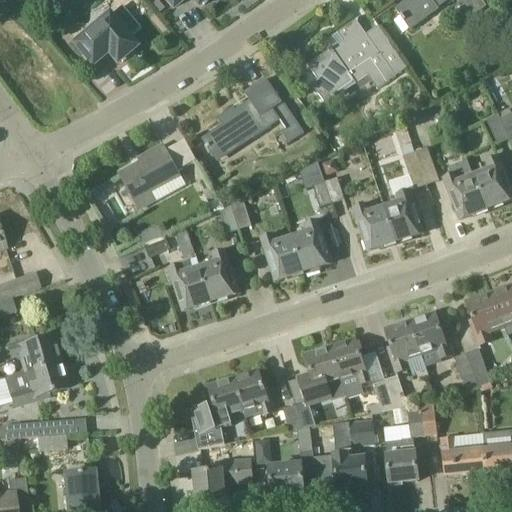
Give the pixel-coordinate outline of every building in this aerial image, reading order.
[(163,0),(172,10),(184,0),(191,0),(197,7),(202,4),(204,6),(211,0),(163,0)] [(451,0),(455,0),(470,20),(487,8),(481,0),(410,0),(396,10),(401,17),(394,22),(402,34),(409,29),(410,32),(439,11),(438,9),(451,0)] [(152,6),(159,15),(165,10),(158,1),(152,6)] [(119,29),(121,27),(112,16),(110,18),(108,16),(73,46),(91,67),(107,54),(116,65),(121,61),(123,63),(133,55),(131,52),(135,48),(119,29)] [(379,28),(367,36),(356,22),(338,35),(345,45),(334,53),(332,50),(328,52),(329,53),(309,68),(318,80),(311,85),(326,106),(368,77),(377,91),(408,70),(379,28)] [(284,105),(283,105),(267,81),(245,95),(253,107),(239,116),(234,109),(220,119),(225,126),(202,141),(212,156),(249,132),(255,140),(282,122),(288,130),(283,133),(290,145),(304,136),(284,105)] [(511,115),(501,121),(510,142),(511,140),(511,115)] [(510,142),(501,121),(498,116),(487,122),(489,127),(499,147),(510,142)] [(348,139),(335,136),(332,147),(346,149),(348,139)] [(180,179),(163,148),(140,161),(142,165),(121,177),(141,211),(158,202),(153,194),(180,179)] [(428,150),(416,154),(427,187),(439,183),(428,150)] [(427,187),(416,154),(404,158),(408,172),(410,177),(414,191),(427,187)] [(475,178),(488,211),(511,201),(511,192),(499,159),(487,164),(490,172),(475,178)] [(326,178),(339,174),(334,162),(322,166),(326,178)] [(475,178),(469,162),(450,170),(453,177),(445,180),(461,222),(488,211),(475,178)] [(338,180),(325,184),(332,206),(345,202),(338,180)] [(332,206),(325,184),(313,188),(320,210),(332,206)] [(212,189),(203,194),(209,205),(218,200),(212,189)] [(424,235),(410,193),(398,197),(401,205),(385,210),(396,244),(424,235)] [(224,211),(218,200),(209,205),(215,215),(224,211)] [(244,203),(232,209),(240,232),(252,228),(244,203)] [(385,210),(369,215),(366,207),(354,210),(368,253),(396,244),(385,210)] [(240,232),(232,209),(220,214),(227,236),(240,232)] [(317,223),(307,226),(309,235),(293,240),(304,274),(332,265),(317,223)] [(162,224),(139,237),(145,248),(165,239),(169,237),(162,224)] [(188,234),(176,238),(180,249),(191,245),(188,234)] [(304,274),(293,240),(277,246),(274,237),(262,241),(276,283),(304,274)] [(150,260),(171,251),(165,239),(145,248),(150,260)] [(225,253),(214,257),(217,265),(200,270),(211,304),(239,295),(225,253)] [(211,304),(200,270),(185,275),(182,267),(170,271),(184,313),(211,304)] [(12,300),(21,297),(40,290),(35,275),(0,287),(0,304),(12,300)] [(511,287),(491,296),(504,329),(511,325),(511,287)] [(504,329),(491,296),(467,305),(477,329),(474,330),(480,347),(491,343),(488,335),(504,329)] [(0,319),(17,314),(12,300),(0,304),(0,319)] [(435,315),(411,324),(422,357),(437,351),(440,360),(452,356),(446,340),(443,341),(435,315)] [(411,324),(386,332),(395,357),(391,358),(396,374),(408,370),(406,362),(422,357),(411,324)] [(54,338),(27,346),(26,343),(9,348),(12,360),(21,358),(26,374),(61,363),(54,338)] [(360,386),(369,383),(363,364),(356,341),(331,349),(341,383),(342,382),(348,403),(364,398),(360,386)] [(341,383),(331,349),(306,357),(313,377),(289,385),(296,407),(303,430),(304,431),(316,428),(310,409),(334,401),(328,387),(341,383)] [(467,356),(479,390),(492,385),(479,351),(467,356)] [(467,356),(455,360),(467,394),(479,390),(467,356)] [(42,397),(69,390),(61,363),(26,374),(4,380),(13,409),(25,405),(43,400),(42,397)] [(270,396),(266,397),(259,373),(234,381),(244,415),(245,414),(247,423),(275,414),(270,396)] [(394,412),(408,409),(398,378),(385,383),(394,412)] [(244,415),(234,381),(209,388),(215,408),(206,411),(205,408),(192,412),(195,420),(193,421),(199,452),(226,447),(222,431),(233,427),(231,419),(244,415)] [(382,415),(394,412),(385,383),(383,383),(373,386),(382,415)] [(421,407),(425,440),(438,438),(434,403),(421,407)] [(296,407),(284,411),(291,434),(298,432),(303,430),(296,407)] [(416,455),(414,455),(413,441),(425,440),(421,407),(408,410),(409,428),(384,430),(390,486),(419,483),(416,455)] [(374,422),(349,425),(352,450),(376,448),(374,422)] [(65,423),(3,428),(0,430),(0,439),(0,442),(37,439),(66,437),(65,423)] [(301,456),(313,455),(311,430),(304,431),(298,432),(301,456)] [(486,452),(485,452),(484,436),(442,441),(446,480),(470,477),(471,480),(489,478),(486,452)] [(38,454),(67,451),(66,437),(37,439),(38,454)] [(7,445),(6,452),(12,457),(19,454),(20,446),(14,442),(7,445)] [(267,453),(271,449),(270,442),(256,443),(257,453),(267,453)] [(511,448),(511,449),(487,452),(486,452),(489,478),(505,477),(505,474),(511,472),(511,448)] [(366,461),(349,463),(348,457),(335,458),(314,460),(316,477),(317,492),(338,490),(338,492),(350,490),(350,492),(353,492),(353,490),(368,489),(366,461)] [(253,462),(238,463),(221,464),(222,472),(196,474),(195,474),(197,505),(199,505),(198,504),(224,501),(224,502),(225,502),(224,487),(254,485),(253,462)] [(305,495),(302,467),(270,470),(273,498),(305,495)] [(97,511),(94,473),(64,476),(67,511),(97,511)] [(7,482),(9,493),(0,493),(0,511),(27,511),(28,491),(26,491),(25,480),(7,482)]
